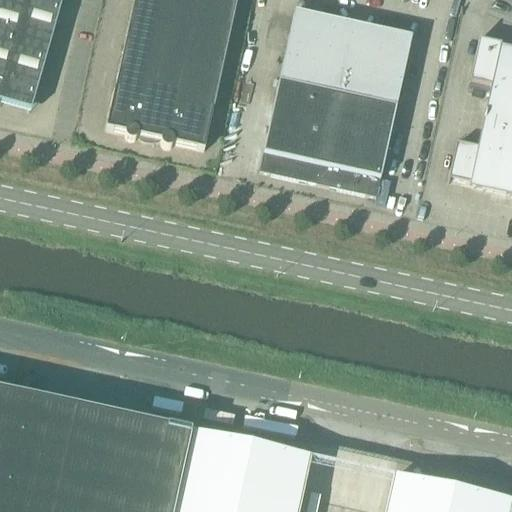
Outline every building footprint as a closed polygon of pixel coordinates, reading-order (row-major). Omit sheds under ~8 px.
[(0,0),(0,40),(15,45),(15,44),(27,0),(0,0)] [(59,0),(27,0),(15,44),(47,53),(62,1),(59,0)] [(170,151),(173,147),(195,152),(203,154),(236,0),(133,0),(104,132),(112,134),(112,133),(124,136),(125,141),(129,144),(134,143),(137,139),(159,144),(160,149),(165,152),(170,151)] [(293,16),(288,39),(346,52),(351,29),(293,16)] [(410,41),(351,29),(346,52),(405,65),(410,41)] [(346,52),(288,39),(282,63),(341,75),(346,52)] [(0,97),(15,45),(0,40),(0,97)] [(511,198),(511,53),(500,49),(479,44),(479,43),(477,43),(468,86),(489,91),(476,152),(454,147),(446,185),(448,186),(448,185),(511,198)] [(15,45),(0,97),(0,98),(1,98),(1,96),(32,105),(47,53),(15,44),(15,45)] [(405,65),(346,52),(341,75),(400,88),(405,65)] [(341,75),(282,63),(277,86),(336,99),(341,75)] [(400,88),(341,75),(336,99),(394,112),(400,88)] [(336,99),(277,86),(272,109),(331,122),(336,99)] [(394,112),(336,99),(331,122),(389,135),(394,112)] [(331,122),(272,109),(267,133),(326,146),(331,122)] [(389,135),(331,122),(326,146),(384,159),(389,135)] [(326,146),(267,133),(262,156),(320,169),(326,146)] [(384,159),(326,146),(320,169),(379,182),(384,159)] [(320,169),(262,156),(258,176),(316,189),(320,169)] [(379,182),(320,169),(316,189),(375,202),(379,182)] [(0,395),(0,511),(173,511),(189,437),(0,395)] [(509,511),(510,508),(391,482),(384,511),(298,511),(309,464),(189,437),(173,511),(509,511)]
